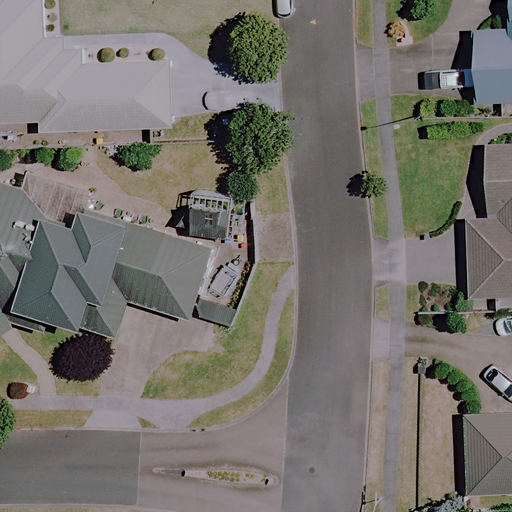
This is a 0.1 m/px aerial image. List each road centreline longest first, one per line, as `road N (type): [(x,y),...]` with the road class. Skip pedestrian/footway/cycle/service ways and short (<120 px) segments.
road 1 (residential): [(317,0),(330,201),(324,469)]
road 2 (residential): [(324,469),(0,470)]
